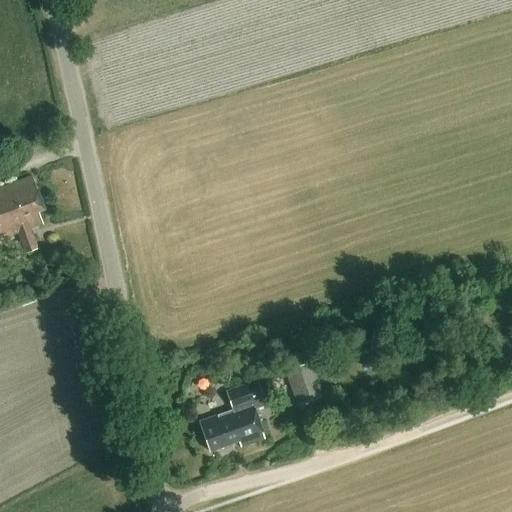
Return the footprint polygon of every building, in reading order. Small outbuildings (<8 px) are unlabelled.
[(39,212),(46,209),(34,174),(0,185),(0,236),(19,230),(27,251),(38,248),(31,227),(43,222),(39,212)] [(477,310),(471,312),(474,318),(480,316),(477,310)] [(385,359),(379,334),(369,336),(372,347),(362,350),(365,364),(385,359)] [(324,396),(312,361),(285,370),(298,405),(324,396)] [(256,410),(268,406),(259,381),(227,392),(234,411),(201,423),(211,452),(240,441),(242,447),(266,438),(256,410)]
